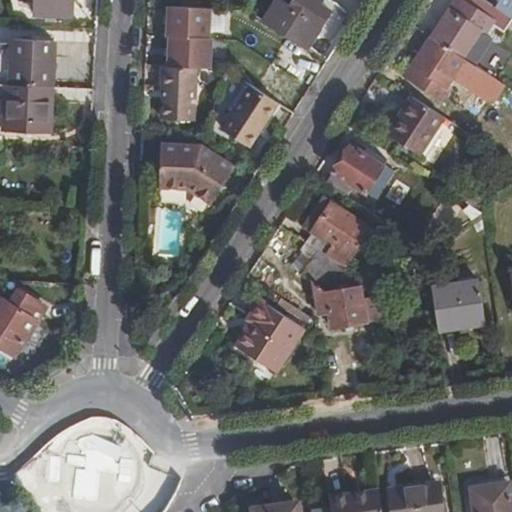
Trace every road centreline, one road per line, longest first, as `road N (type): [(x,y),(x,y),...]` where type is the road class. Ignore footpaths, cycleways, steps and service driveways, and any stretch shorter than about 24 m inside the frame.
road 1 (residential): [(396,0),(134,412)]
road 2 (residential): [(103,398),(123,0)]
road 3 (residential): [(169,443),(195,447),(511,403)]
